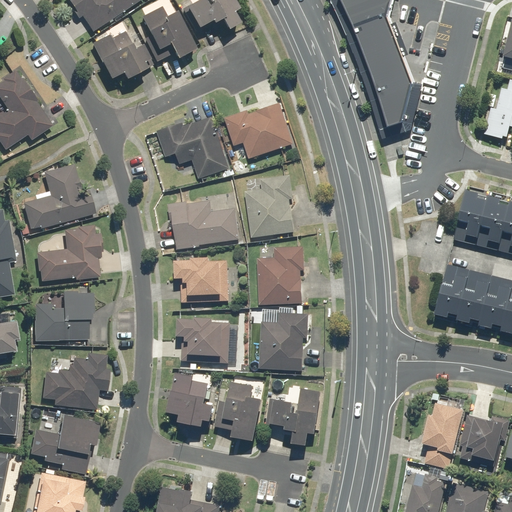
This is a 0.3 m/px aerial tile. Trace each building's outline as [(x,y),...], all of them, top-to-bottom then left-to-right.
[(82,15),(92,31),(139,0),(66,0),(78,18),(82,15)] [(238,8),(233,0),(195,0),(181,9),(195,34),(218,20),(225,31),(239,23),(233,11),(238,8)] [(334,0),(348,31),(383,136),(407,129),(404,121),(413,86),(388,15),(392,0),(334,0)] [(149,38),(145,40),(156,62),(172,54),(175,59),(193,50),(175,12),(166,17),(161,7),(139,17),(149,38)] [(511,15),(501,61),(505,62),(504,68),(511,70),(511,15)] [(107,36),(92,42),(108,79),(121,74),(123,79),(145,69),(142,63),(148,60),(141,46),(133,49),(126,33),(109,40),(107,36)] [(52,126),(36,103),(38,102),(22,78),(20,80),(14,71),(0,80),(0,100),(8,111),(0,116),(0,145),(4,151),(26,136),(30,141),(52,126)] [(490,108),(484,134),(502,138),(502,136),(507,137),(509,126),(511,127),(511,79),(509,79),(507,89),(501,88),(497,109),(490,108)] [(293,144),(279,104),(248,115),(247,111),(224,119),(234,147),(244,143),(250,160),(293,144)] [(209,116),(157,132),(165,157),(175,154),(178,164),(193,160),(199,179),(230,169),(220,134),(215,136),(209,116)] [(29,230),(39,227),(40,230),(94,215),(93,213),(88,192),(81,194),(73,165),(43,173),(49,195),(22,203),(29,230)] [(260,237),(294,233),(290,200),(294,199),(291,180),(286,180),(286,176),(261,179),(262,189),(245,192),(252,243),(261,242),(260,237)] [(478,192),(465,189),(457,218),(461,219),(456,240),(474,245),(497,250),(511,254),(511,200),(510,200),(509,205),(499,203),(500,198),(487,194),(486,200),(477,197),(478,192)] [(187,202),(168,204),(176,251),(240,241),(235,210),(214,213),(212,201),(188,205),(187,202)] [(0,297),(14,296),(10,264),(16,263),(11,220),(3,221),(2,210),(0,210),(0,297)] [(39,281),(50,279),(50,281),(77,278),(77,280),(100,277),(97,258),(102,258),(99,234),(94,235),(93,226),(64,230),(66,249),(36,253),(39,281)] [(311,270),(310,247),(275,248),(275,258),(258,259),(259,306),(302,305),(301,270),(311,270)] [(189,258),(189,261),(176,261),(176,282),(181,282),(180,301),(227,303),(229,263),(209,262),(210,259),(189,258)] [(469,270),(448,264),(444,282),(442,282),(434,313),(447,316),(448,311),(458,314),(457,319),(469,322),(470,317),(479,319),(478,324),(493,328),(494,323),(501,325),(500,330),(511,332),(511,280),(490,275),(469,270)] [(93,294),(62,293),(62,309),(50,309),(50,305),(34,305),(33,340),(68,341),(68,346),(84,346),(84,341),(88,341),(88,321),(92,321),(93,294)] [(303,306),(298,306),(297,314),(265,312),(264,322),(262,322),(259,369),(303,371),(304,346),(303,346),(303,339),(307,339),(309,315),(303,314),(303,306)] [(12,318),(0,320),(0,353),(14,351),(12,341),(17,340),(12,318)] [(195,321),(178,320),(177,336),(183,336),(181,361),(227,364),(229,331),(234,332),(234,323),(212,322),(213,319),(195,318),(195,321)] [(106,356),(88,355),(88,360),(72,359),(71,371),(56,371),(56,374),(45,373),(43,400),(53,400),(53,406),(96,409),(97,392),(108,393),(109,369),(105,368),(106,356)] [(194,376),(177,372),(168,413),(179,415),(177,425),(201,431),(203,421),(210,422),(214,405),(204,402),(208,384),(193,381),(194,376)] [(253,387),(230,383),(226,403),(219,401),(217,409),(221,410),(217,428),(233,431),(231,437),(254,441),(261,399),(251,397),(253,387)] [(21,388),(0,386),(0,440),(14,442),(17,400),(20,400),(21,388)] [(301,390),(298,411),(292,410),(292,403),(270,400),(267,425),(285,428),(285,432),(295,433),(293,445),(307,446),(309,433),(316,434),(321,392),(301,390)] [(422,443),(428,444),(426,452),(423,451),(421,462),(449,469),(463,408),(435,402),(431,416),(428,415),(422,443)] [(100,420),(63,413),(58,435),(35,430),(30,454),(43,457),(42,460),(60,464),(59,468),(85,474),(88,457),(86,456),(88,445),(95,447),(100,420)] [(463,446),(460,458),(493,466),(503,423),(466,414),(459,445),(463,446)] [(0,498),(8,454),(0,452),(0,498)] [(84,482),(33,472),(26,511),(72,511),(73,510),(79,511),(84,482)] [(438,511),(446,482),(436,480),(436,477),(425,474),(422,485),(412,483),(404,511),(438,511)] [(487,511),(488,511),(483,511),(488,491),(453,482),(445,511),(487,511)] [(192,491),(163,485),(157,511),(219,511),(220,505),(191,499),(192,491)] [(511,511),(511,497),(509,504),(498,500),(494,511),(511,511)]
